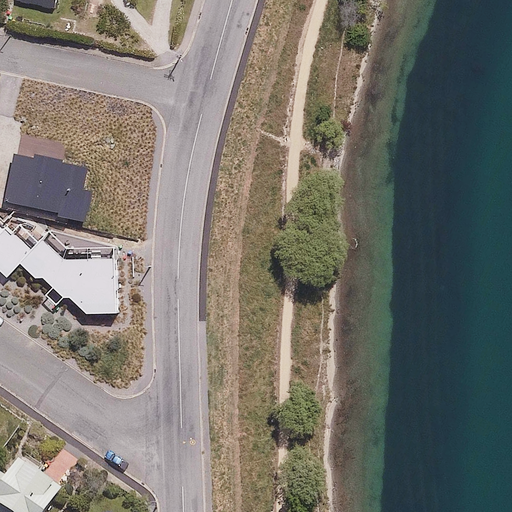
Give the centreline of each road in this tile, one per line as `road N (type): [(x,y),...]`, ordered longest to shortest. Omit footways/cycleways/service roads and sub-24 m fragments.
road 1 (residential): [(203,95),(179,235),(180,438)]
road 2 (residential): [(203,95),(0,52)]
road 3 (residential): [(180,438),(134,436),(100,421),(0,350)]
